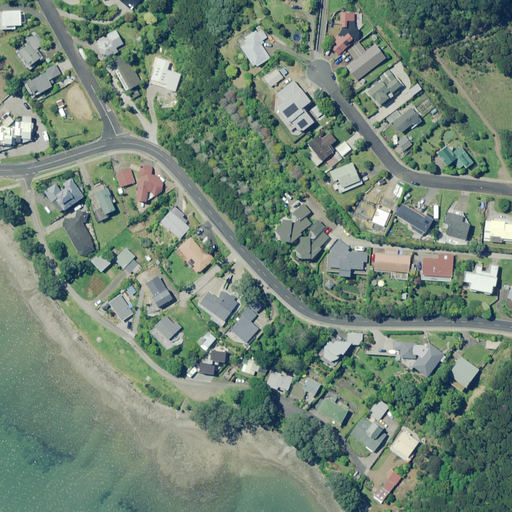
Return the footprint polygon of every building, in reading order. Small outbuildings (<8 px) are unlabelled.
[(122,0),(125,2),(133,9),(141,0),(122,0)] [(25,11),(0,11),(0,29),(16,29),(15,26),(25,25),(25,11)] [(337,55),(354,39),(357,38),(357,31),(354,28),(355,14),(340,13),(338,35),(328,45),(337,55)] [(266,37),(259,26),(255,28),(256,29),(244,38),(237,42),(239,43),(237,44),(253,67),(255,65),(257,68),(271,58),(269,56),(261,44),(264,42),(262,40),(266,37)] [(118,51),(116,48),(123,44),(115,29),(98,39),(101,44),(96,47),(101,54),(108,56),(112,53),(113,54),(118,51)] [(18,51),(28,64),(33,60),(35,63),(41,58),(37,53),(43,47),(31,33),(24,39),(27,43),(18,51)] [(365,52),(358,42),(347,51),(354,60),(346,67),(356,80),(385,58),(375,45),(365,52)] [(125,84),(124,84),(128,90),(140,83),(128,62),(117,69),(125,84)] [(55,85),(53,80),(61,75),(55,64),(36,75),(37,77),(27,83),(32,93),(37,91),(38,94),(50,87),(55,85)] [(171,72),(155,67),(152,79),(167,84),(171,72)] [(400,86),(388,70),(372,82),(374,85),(366,92),(370,97),(377,107),(389,98),(387,95),(400,86)] [(294,82),(281,92),(287,100),(289,102),(286,105),(279,110),(282,115),(279,117),(283,122),(286,120),(299,136),(315,124),(305,110),(312,105),(294,82)] [(421,89),(417,84),(407,92),(411,97),(421,89)] [(140,96),(137,90),(127,95),(130,101),(140,96)] [(67,117),(62,108),(58,110),(63,119),(67,117)] [(411,108),(401,116),(396,109),(385,118),(390,124),(392,123),(399,133),(419,119),(411,108)] [(14,136),(16,136),(18,136),(22,136),(22,139),(30,139),(30,131),(33,131),(33,124),(30,124),(31,118),(23,118),(22,122),(15,122),(15,128),(14,136)] [(14,136),(15,128),(0,127),(0,129),(0,143),(6,144),(15,144),(16,136),(14,136)] [(343,158),(336,149),(333,151),(329,145),(335,140),(330,133),(321,140),(318,136),(307,144),(312,151),(307,155),(316,166),(324,159),(330,167),(343,158)] [(412,145),(406,137),(397,143),(403,151),(412,145)] [(336,149),(343,158),(352,151),(345,142),(336,149)] [(473,163),(460,146),(451,153),(446,146),(436,153),(446,166),(453,161),(459,169),(463,165),(466,168),(473,163)] [(361,184),(353,163),(330,172),(333,180),(335,184),(332,185),(334,190),(338,188),(340,193),(361,184)] [(152,167),(142,165),(141,172),(139,171),(135,201),(146,202),(147,192),(149,190),(154,196),(161,191),(162,182),(157,176),(151,174),(152,167)] [(134,183),(130,169),(115,173),(119,187),(134,183)] [(56,184),(45,192),(52,202),(56,199),(64,210),(83,197),(70,179),(62,185),(65,189),(61,191),(56,184)] [(113,202),(104,183),(92,189),(102,208),(93,212),(98,222),(108,217),(107,214),(115,210),(112,203),(113,202)] [(375,224),(384,228),(392,208),(376,201),(374,207),(358,200),(354,209),(364,214),(362,218),(375,224)] [(310,211),(302,203),(292,214),(298,219),(293,224),(290,220),(281,219),(279,228),(277,228),(276,234),(280,235),(279,240),(293,243),(294,244),(298,257),(311,260),(321,249),(319,247),(329,237),(323,232),(327,228),(316,219),(312,224),(305,217),(310,211)] [(421,216),(401,204),(395,215),(425,233),(432,220),(423,215),(421,216)] [(74,218),(64,219),(63,224),(80,256),(95,248),(82,223),(86,221),(88,213),(77,210),(74,218)] [(190,227),(170,211),(160,223),(179,239),(190,227)] [(463,216),(451,213),(445,235),(465,240),(469,224),(461,222),(463,216)] [(483,241),(511,243),(511,224),(504,224),(504,222),(485,220),(483,241)] [(384,228),(375,224),(372,229),(381,233),(384,228)] [(204,253),(190,237),(178,247),(180,251),(177,254),(180,258),(184,254),(199,272),(215,259),(207,250),(204,253)] [(349,248),(336,239),(330,249),(330,252),(327,257),(326,271),(338,272),(338,276),(350,277),(350,269),(362,269),(363,262),(366,262),(367,252),(349,251),(349,248)] [(134,256),(125,247),(114,259),(123,268),(134,256)] [(391,271),(408,273),(410,252),(400,251),(399,255),(397,255),(397,250),(385,249),(385,254),(375,253),(373,270),(391,271)] [(110,263),(102,254),(93,263),(101,272),(110,263)] [(453,255),(438,254),(438,259),(422,258),(421,280),(451,282),(453,255)] [(141,268),(138,265),(132,271),(135,274),(141,268)] [(480,272),(481,267),(475,266),(474,274),(465,272),(463,282),(470,283),(469,289),(491,293),(492,286),(494,286),(498,267),(490,265),(489,273),(480,272)] [(408,273),(391,271),(390,279),(408,280),(408,273)] [(165,288),(157,274),(145,282),(159,306),(170,299),(164,289),(165,288)] [(333,285),(328,281),(325,285),(329,289),(333,285)] [(136,292),(131,285),(126,288),(130,295),(136,292)] [(238,302),(222,291),(218,297),(208,290),(198,303),(224,321),(238,302)] [(126,304),(120,295),(109,303),(122,321),(133,314),(130,310),(133,308),(129,301),(126,304)] [(260,311),(246,303),(241,314),(241,316),(230,329),(248,345),(254,338),(256,339),(262,333),(250,322),(260,311)] [(173,324),(165,316),(154,326),(167,340),(181,327),(175,322),(173,324)] [(216,339),(208,331),(197,342),(205,350),(216,339)] [(333,343),(328,340),(317,357),(334,368),(342,355),(350,344),(361,345),(361,333),(347,332),(347,341),(334,342),(333,343)] [(417,342),(394,340),(393,350),(399,350),(398,357),(415,359),(417,342)] [(444,354),(428,343),(411,367),(427,378),(444,354)] [(478,370),(461,357),(448,375),(452,378),(449,383),(462,392),(478,370)] [(260,363),(249,359),(247,366),(243,364),(241,371),(253,375),(255,371),(257,372),(260,363)] [(233,375),(228,371),(223,376),(228,380),(233,375)] [(292,379),(272,371),(266,385),(277,390),(278,387),(287,391),(292,379)] [(320,385),(307,378),(303,385),(296,382),(290,394),(301,400),(305,393),(313,397),(320,385)] [(347,411),(325,399),(318,412),(335,421),(333,423),(339,426),(347,411)] [(388,407),(379,400),(369,414),(378,421),(388,407)] [(372,424),(362,416),(349,433),(374,451),(386,435),(381,431),(383,429),(373,422),(372,424)] [(418,442),(402,431),(389,449),(408,463),(413,455),(410,453),(418,442)] [(396,456),(387,450),(372,474),(384,482),(396,464),(392,462),(396,456)] [(395,485),(388,479),(375,495),(383,500),(395,485)]
